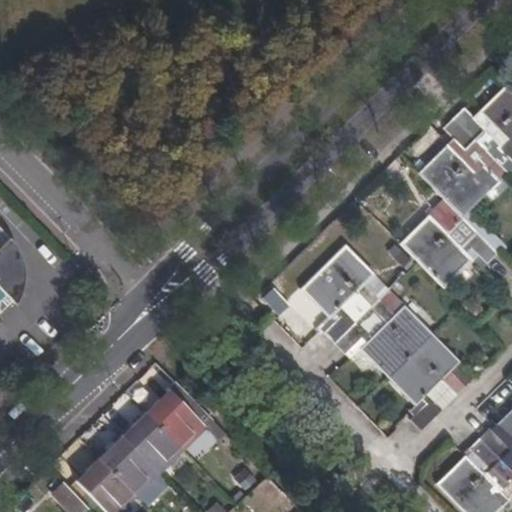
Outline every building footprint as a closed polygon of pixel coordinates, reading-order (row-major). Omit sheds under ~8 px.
[(427,215),(399,244),(443,289),(471,261),(472,260),(465,253),(470,249),(486,265),(497,255),(461,218),(499,181),(501,184),(508,176),(506,173),(511,167),(511,87),(508,84),(473,118),(463,108),(443,129),(455,141),(448,148),(445,146),(418,173),(453,209),(437,225),(427,215)] [(0,308),(9,300),(14,304),(17,297),(20,289),(23,274),(21,261),(18,251),(14,246),(10,240),(8,237),(0,244),(0,308)] [(421,411),(410,421),(420,432),(441,411),(426,395),(442,380),(458,396),(476,377),(389,290),(388,290),(379,282),(369,290),(363,284),(373,275),(344,246),(300,289),(334,323),(323,333),(344,355),(355,344),(359,349),(421,411)] [(170,391),(146,415),(181,450),(204,428),(170,391)] [(469,452),(435,484),(462,511),(496,511),(508,501),(507,499),(511,494),(511,409),(496,426),(502,432),(498,437),(489,428),(467,450),(469,452)] [(181,450),(146,415),(123,438),(158,473),(181,450)] [(99,460),(134,496),(158,473),(123,438),(99,460)] [(63,452),(75,468),(88,457),(75,442),(63,452)] [(104,511),(118,511),(134,496),(99,460),(76,484),(104,511)] [(41,483),(28,498),(37,506),(49,493),(41,483)] [(68,511),(86,511),(89,510),(62,483),(52,494),(68,511)] [(30,511),(37,506),(28,498),(14,511),(30,511)]
